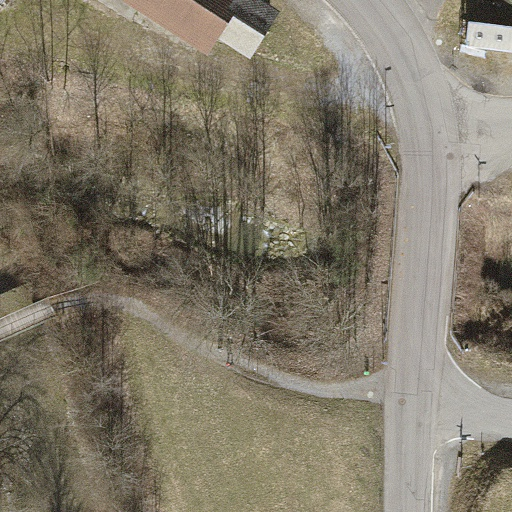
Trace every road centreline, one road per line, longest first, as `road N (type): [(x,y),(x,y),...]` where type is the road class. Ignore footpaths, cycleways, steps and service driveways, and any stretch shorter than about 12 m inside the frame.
road 1 (residential): [(451,142),(419,397)]
road 2 (unclassified): [(352,0),(409,47),(451,142)]
